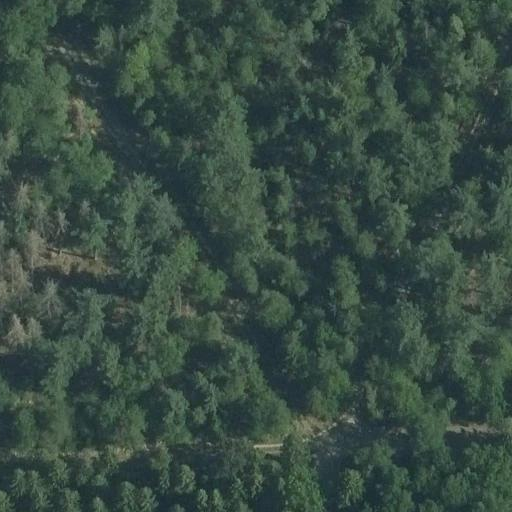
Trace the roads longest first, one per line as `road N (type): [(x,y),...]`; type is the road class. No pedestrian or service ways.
road 1 (track): [(334,511),(336,444),(50,0)]
road 2 (track): [(336,444),(436,249),(511,47)]
road 3 (track): [(0,476),(336,444)]
road 4 (track): [(336,444),(511,440)]
